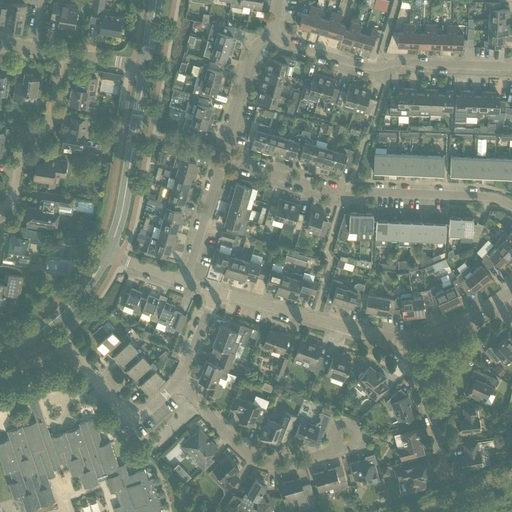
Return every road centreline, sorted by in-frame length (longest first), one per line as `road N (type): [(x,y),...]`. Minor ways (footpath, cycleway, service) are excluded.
road 1 (residential): [(511,208),(479,196),(343,197),(223,162)]
road 2 (residential): [(511,66),(363,68),(270,32)]
road 3 (residential): [(0,378),(66,350),(132,417),(177,382)]
road 4 (residential): [(338,446),(266,465),(235,445),(177,382)]
road 5 (tertiary): [(108,253),(144,66)]
road 6 (residential): [(215,293),(399,338)]
road 7 (unclassified): [(0,213),(13,202),(17,156),(53,112),(60,54)]
road 8 (tertiary): [(0,351),(78,297),(108,253)]
road 9 (residential): [(223,162),(253,52),(270,32)]
road 10 (residential): [(183,282),(223,162)]
